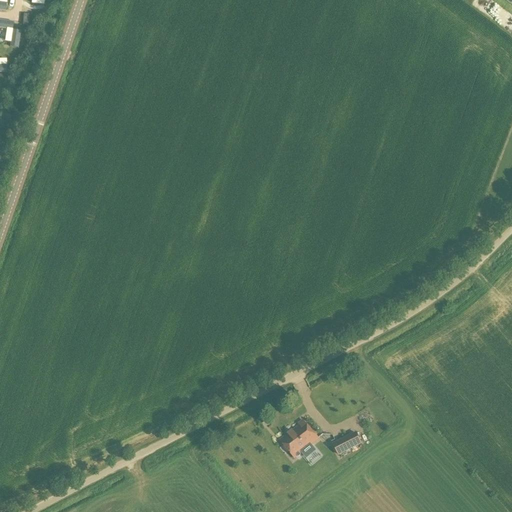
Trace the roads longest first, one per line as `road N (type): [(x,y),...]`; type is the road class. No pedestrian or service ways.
road 1 (unclassified): [(28,511),(394,323),(460,279),(511,228)]
road 2 (tertiary): [(0,225),(79,0)]
